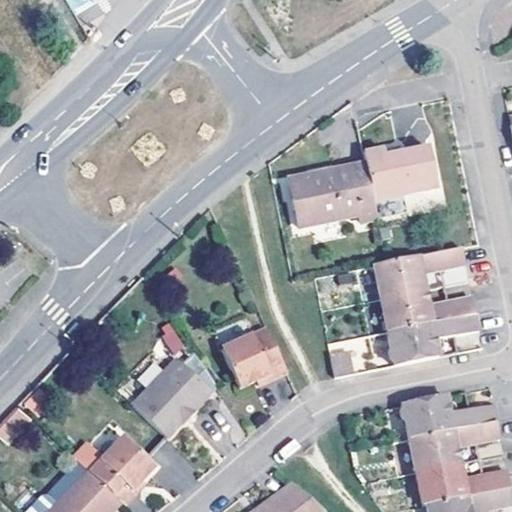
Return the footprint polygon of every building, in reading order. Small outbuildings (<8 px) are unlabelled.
[(367,165),(375,202),(437,190),(429,150),(394,158),(386,160),(385,154),(384,152),(365,156),(367,165)] [(378,219),(375,202),(367,165),(290,181),(299,227),(359,215),(361,222),(378,219)] [(382,298),(422,290),(419,272),(466,263),(463,248),(387,264),(375,266),(382,298)] [(389,331),(476,313),(473,296),(425,307),(422,290),(382,298),(389,331)] [(480,332),(476,313),(389,331),(397,365),(436,357),(433,340),(480,332)] [(156,336),(176,353),(186,342),(166,325),(156,336)] [(273,385),(289,377),(269,334),(221,356),(239,394),(255,387),(271,379),(273,385)] [(349,351),(334,354),(331,354),(336,377),(350,374),(354,374),(349,351)] [(193,414),(195,416),(214,397),(180,364),(136,411),(169,443),(184,428),(181,425),(193,414)] [(271,379),(255,387),(258,392),(273,385),(271,379)] [(411,438),(498,420),(494,403),(447,413),(443,396),(404,404),(411,438)] [(0,423),(0,439),(6,446),(33,422),(18,407),(0,423)] [(181,425),(184,428),(186,430),(197,418),(195,416),(193,414),(181,425)] [(418,471),(458,463),(455,446),(501,436),(498,420),(411,438),(418,471)] [(133,493),(143,483),(156,469),(125,439),(89,474),(121,505),(124,509),(133,500),(133,493)] [(83,440),(73,459),(88,468),(98,449),(83,440)] [(480,461),(501,452),(497,441),(475,449),(480,461)] [(429,504),(511,487),(508,470),(461,479),(458,463),(418,471),(425,505),(429,504)] [(114,511),(121,505),(89,474),(58,507),(53,511),(114,511)] [(133,493),(133,500),(146,486),(143,483),(133,493)] [(254,511),(271,511),(300,491),(292,484),(254,511)] [(430,511),(478,511),(511,506),(511,491),(511,487),(429,504),(430,511)] [(324,511),(300,491),(271,511),(324,511)] [(29,511),(53,511),(58,507),(45,495),(29,511)]
